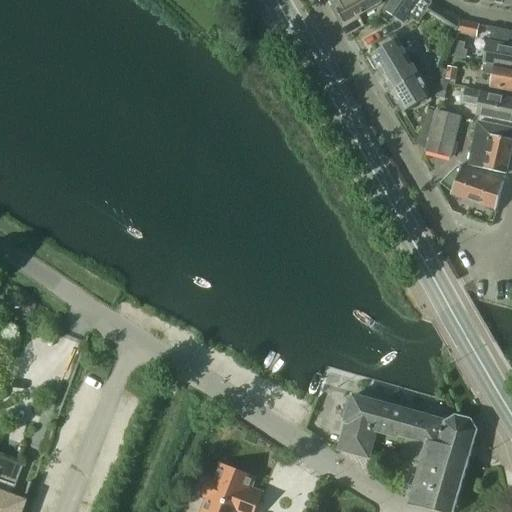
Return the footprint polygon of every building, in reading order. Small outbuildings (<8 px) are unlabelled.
[(382,3),(380,0),(330,0),(344,24),(382,3)] [(411,20),(424,0),(391,0),(380,18),(386,22),(392,13),(405,22),(408,18),(411,20)] [(478,23),(460,19),(458,32),(475,36),(478,23)] [(511,44),(510,44),(511,33),(511,29),(487,25),(486,30),(490,31),(484,61),(511,65),(511,44)] [(408,57),(395,34),(375,46),(378,52),(372,56),(381,73),(408,57)] [(418,76),(408,57),(381,73),(382,74),(383,80),(388,84),(392,91),(418,76)] [(511,89),(511,65),(484,61),(482,72),(493,74),(490,86),(511,89)] [(454,80),(457,67),(448,66),(446,78),(454,80)] [(428,98),(429,93),(418,76),(392,91),(393,93),(394,99),(399,103),(404,112),(428,98)] [(438,82),(435,96),(444,98),(447,84),(438,82)] [(511,124),(511,100),(464,91),(461,105),(477,108),(475,118),(511,124)] [(435,115),(426,155),(451,161),(459,120),(435,115)] [(509,158),(511,144),(511,129),(477,124),(472,151),(509,158)] [(506,175),(509,158),(472,151),(469,168),(506,175)] [(495,212),(504,184),(458,170),(443,183),(454,186),(451,196),(495,212)] [(348,426),(340,453),(370,462),(378,435),(405,442),(401,458),(423,465),(411,507),(431,511),(454,511),(477,433),(470,422),(455,418),(446,425),(354,398),(346,425),(348,426)] [(0,511),(18,511),(29,483),(28,483),(20,505),(18,504),(19,500),(17,499),(16,502),(9,499),(23,463),(0,454),(0,511)] [(225,508),(240,475),(221,468),(215,483),(209,481),(208,483),(204,485),(202,492),(203,496),(202,498),(209,501),(204,511),(219,511),(222,507),(225,508)] [(256,511),(262,497),(250,492),(254,481),(240,475),(225,508),(222,507),(219,511),(256,511)]
